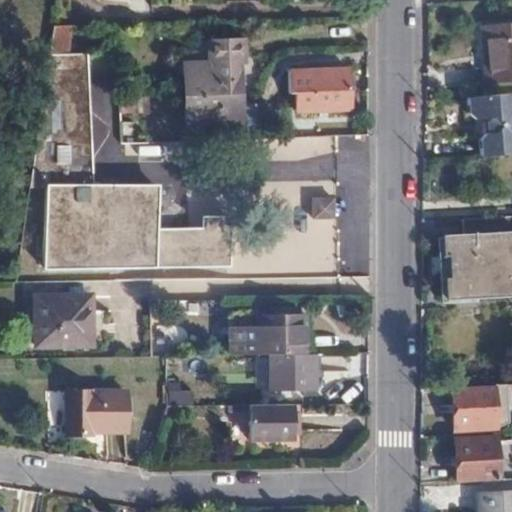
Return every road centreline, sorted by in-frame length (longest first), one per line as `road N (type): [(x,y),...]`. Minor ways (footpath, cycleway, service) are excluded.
road 1 (residential): [(399,0),(396,481)]
road 2 (residential): [(396,481),(254,488),(0,467)]
road 3 (unknown): [(399,193),(182,198)]
